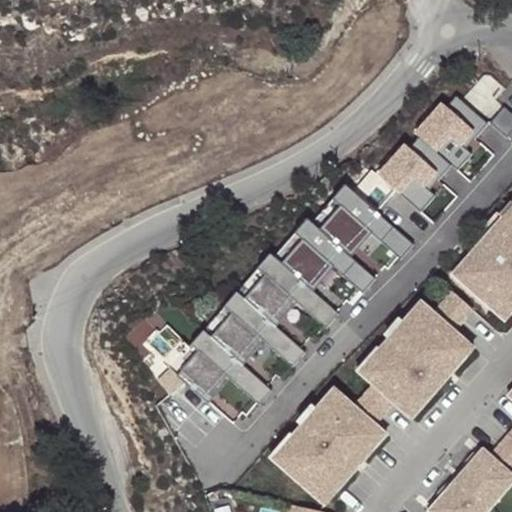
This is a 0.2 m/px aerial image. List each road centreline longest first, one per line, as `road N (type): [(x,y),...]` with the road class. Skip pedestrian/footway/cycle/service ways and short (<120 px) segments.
road 1 (residential): [(444,29),(343,139),(144,242),(76,296),(63,343),(86,439),(117,511)]
road 2 (residential): [(383,511),(511,357)]
